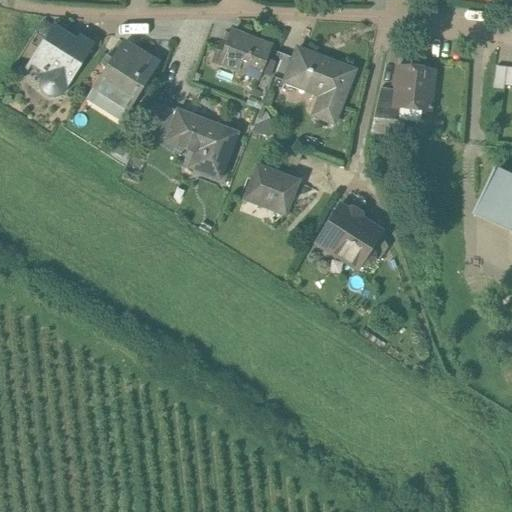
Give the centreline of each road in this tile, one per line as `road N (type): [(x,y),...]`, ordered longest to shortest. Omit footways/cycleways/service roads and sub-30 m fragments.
road 1 (residential): [(481,23),(226,12)]
road 2 (residential): [(226,12),(32,8),(4,0)]
